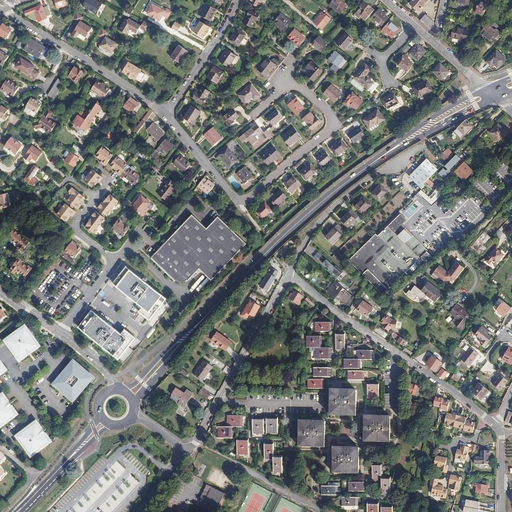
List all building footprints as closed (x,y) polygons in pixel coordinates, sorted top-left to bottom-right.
[(96,13),(102,3),(95,0),(84,0),(86,1),(83,7),(96,13)] [(349,9),(339,0),(332,8),(343,17),(349,9)] [(430,0),(415,0),(411,6),(419,13),(430,0)] [(488,7),(480,2),(474,11),(482,16),(488,7)] [(164,11),(151,3),(145,11),(150,14),(149,15),(154,18),(155,17),(158,20),(161,16),(165,19),(170,12),(165,9),(164,11)] [(208,22),(215,11),(205,5),(198,16),(208,22)] [(368,24),(377,15),(367,6),(363,11),(364,12),(356,20),(361,24),(363,22),(364,21),(368,24)] [(79,20),(82,16),(75,12),(71,19),(78,23),(79,23),(77,26),(75,27),(73,30),(73,32),(76,34),(78,33),(78,32),(85,36),(91,27),(79,20)] [(253,28),(257,21),(258,22),(260,17),(251,12),(245,24),(253,28)] [(385,29),(391,22),(382,14),(376,21),(385,29)] [(284,33),(291,25),(281,16),(274,24),(284,33)] [(323,32),(332,22),(325,16),(315,26),(323,32)] [(435,23),(426,16),(420,22),(432,32),(434,30),(435,23)] [(128,20),(126,18),(118,30),(127,35),(131,29),(136,32),(140,26),(146,30),(149,24),(144,21),(142,25),(129,18),(128,20)] [(0,34),(4,37),(10,26),(1,20),(0,21),(0,34)] [(203,35),(206,31),(205,31),(207,27),(197,21),(193,27),(191,26),(190,26),(188,29),(188,30),(190,32),(200,38),(202,34),(203,35)] [(176,32),(179,25),(173,22),(169,29),(176,32)] [(395,42),(403,34),(393,25),(386,33),(395,42)] [(495,29),(494,31),(487,25),(481,33),(491,42),(500,33),(495,29)] [(106,36),(109,32),(102,28),(98,35),(105,39),(106,39),(104,42),(102,42),(100,46),(100,48),(103,50),(105,49),(106,48),(112,52),(118,43),(106,36)] [(466,42),(469,32),(455,28),(452,39),(466,42)] [(239,48),(246,37),(238,30),(230,42),(239,48)] [(299,46),(305,38),(296,30),(289,38),(299,46)] [(348,54),(356,45),(348,38),(340,47),(348,54)] [(320,54),(327,46),(319,39),(312,47),(320,54)] [(40,59),(46,50),(31,40),(24,49),(40,59)] [(178,61),(186,50),(177,43),(169,55),(178,61)] [(420,64),(428,56),(420,48),(412,57),(420,64)] [(10,55),(0,49),(0,60),(1,61),(1,63),(2,64),(4,64),(10,55)] [(232,71),(239,61),(235,59),(237,57),(227,51),(219,62),(232,71)] [(336,69),(343,61),(335,53),(328,62),(333,66),(329,71),(332,74),(334,72),(336,73),(338,71),(336,69)] [(506,62),(496,53),(486,63),(490,67),(493,65),(497,69),(502,65),(503,66),(506,62)] [(143,71),(130,63),(133,60),(129,57),(122,67),(125,70),(124,71),(136,79),(143,71)] [(35,71),(36,69),(23,59),(17,68),(31,77),(36,80),(40,75),(35,71)] [(266,78),(276,65),(268,59),(258,71),(266,78)] [(408,75),(414,68),(405,60),(398,67),(408,75)] [(314,82),(322,73),(311,63),(307,68),(312,72),(308,77),(314,82)] [(371,71),(365,66),(354,79),(368,91),(373,85),(366,78),(371,71)] [(76,81),(81,73),(74,68),(68,76),(76,81)] [(451,76),(442,68),(435,76),(444,84),(451,76)] [(217,85),(223,75),(215,69),(208,79),(217,85)] [(52,100),(63,83),(57,79),(46,96),(52,100)] [(14,99),(20,89),(8,80),(1,90),(14,99)] [(110,89),(105,85),(104,86),(100,83),(100,82),(97,80),(90,89),(103,98),(110,89)] [(432,94),(426,84),(413,91),(418,101),(432,94)] [(335,103),(342,94),(332,86),(324,95),(335,103)] [(245,104),(252,98),(255,102),(260,98),(250,87),(238,96),(245,104)] [(203,105),(211,93),(203,88),(199,94),(198,94),(194,100),(203,105)] [(363,103),(352,94),(343,104),(347,108),(350,105),(356,110),(363,103)] [(398,106),(395,96),(383,101),(387,110),(398,106)] [(33,114),(40,105),(30,98),(24,107),(33,114)] [(136,110),(139,106),(131,100),(125,108),(133,114),(133,117),(135,119),(140,114),(136,110)] [(305,109),(296,100),(289,106),(297,116),(305,109)] [(79,136),(101,107),(96,103),(89,112),(86,109),(82,113),(79,111),(70,124),(72,125),(70,127),(75,132),(74,133),(79,136)] [(33,114),(24,107),(21,112),(30,118),(33,114)] [(12,118),(8,115),(11,112),(4,108),(0,108),(0,117),(3,118),(9,122),(12,118)] [(194,125),(202,114),(194,108),(185,119),(194,125)] [(52,122),(48,119),(52,113),(46,109),(38,121),(49,127),(52,122)] [(146,118),(151,112),(148,109),(133,130),(136,133),(141,125),(146,118)] [(234,122),(239,118),(233,111),(223,120),(230,128),(235,124),(234,122)] [(275,127),(285,119),(278,111),(268,119),(275,127)] [(385,121),(378,111),(364,120),(370,129),(377,124),(378,125),(385,121)] [(321,123),(317,118),(316,119),(310,114),(304,120),(313,130),(321,123)] [(261,116),(256,120),(260,125),(265,122),(261,116)] [(147,130),(153,124),(146,118),(141,125),(147,130)] [(49,135),(56,125),(52,122),(49,127),(38,121),(32,123),(33,130),(40,129),(49,135)] [(466,121),(458,129),(465,135),(473,128),(466,121)] [(158,140),(164,134),(153,124),(147,130),(158,140)] [(257,143),(252,136),(256,133),(264,142),(268,138),(257,125),(240,139),(243,143),(248,140),(253,146),(257,143)] [(507,134),(499,126),(491,134),(499,142),(507,134)] [(365,136),(359,127),(349,135),(355,143),(365,136)] [(213,146),(222,139),(213,128),(204,136),(213,146)] [(129,142),(133,138),(130,135),(128,138),(127,136),(131,130),(128,129),(122,137),(129,142)] [(302,137),(294,129),(283,138),(291,146),(302,137)] [(116,138),(114,136),(115,135),(113,132),(111,134),(108,132),(106,135),(113,141),(116,138)] [(16,156),(22,147),(10,138),(4,147),(16,156)] [(336,156),(348,148),(342,139),(330,147),(336,156)] [(163,156),(171,146),(163,140),(157,146),(160,149),(158,152),(163,156)] [(49,152),(54,145),(50,142),(45,149),(49,152)] [(41,154),(30,147),(29,148),(40,155),(41,154)] [(276,160),(281,155),(273,147),(262,157),(269,165),(275,159),(276,160)] [(440,156),(447,163),(456,154),(448,147),(440,156)] [(40,155),(29,148),(23,157),(29,162),(31,159),(35,162),(40,155)] [(104,167),(112,156),(101,148),(95,156),(95,158),(97,160),(99,159),(102,161),(101,162),(100,163),(104,167)] [(238,161),(229,149),(220,156),(230,168),(238,161)] [(142,160),(146,155),(140,150),(135,155),(142,160)] [(77,157),(70,152),(66,158),(65,160),(73,166),(78,158),(77,157)] [(332,161),(325,153),(317,160),(323,168),(332,161)] [(53,165),(57,159),(52,155),(48,161),(53,165)] [(183,173),(189,165),(178,156),(171,164),(183,173)] [(461,160),(457,156),(446,167),(450,171),(461,160)] [(124,168),(126,166),(115,157),(109,165),(109,167),(111,169),(112,167),(116,170),(114,172),(118,176),(121,172),(124,168)] [(423,185),(437,171),(426,160),(416,170),(410,178),(422,190),(425,187),(423,185)] [(462,183),(472,173),(463,163),(453,173),(462,183)] [(317,173),(310,165),(301,173),(307,180),(317,173)] [(32,186),(38,178),(33,174),(37,169),(33,166),(23,180),(32,186)] [(128,171),(124,168),(121,172),(118,176),(122,179),(123,177),(133,185),(140,177),(129,169),(128,171)] [(253,179),(244,168),(237,174),(245,185),(253,179)] [(99,183),(103,178),(92,170),(84,180),(91,187),(93,187),(94,186),(94,183),(97,180),(99,182),(99,183)] [(301,185),(294,177),(285,184),(292,193),(301,185)] [(207,195),(214,186),(208,181),(207,183),(206,181),(202,178),(196,187),(207,195)] [(167,204),(176,193),(174,191),(177,187),(169,181),(166,185),(168,187),(159,197),(167,204)] [(389,192),(381,184),(373,193),(380,200),(389,192)] [(79,204),(81,202),(83,202),(84,200),(84,199),(73,189),(70,193),(73,196),(68,202),(78,211),(82,206),(80,205),(79,204)] [(278,206),(287,197),(281,191),(271,200),(278,206)] [(430,206),(433,203),(431,201),(422,192),(419,195),(430,206)] [(10,206),(7,193),(0,194),(0,203),(0,204),(0,203),(0,207),(1,208),(10,206)] [(438,194),(431,201),(433,203),(440,197),(438,194)] [(141,196),(130,208),(140,218),(146,211),(144,210),(150,203),(141,196)] [(108,218),(116,208),(118,208),(119,206),(119,204),(120,203),(111,197),(104,206),(102,204),(97,211),(108,218)] [(372,204),(366,197),(361,202),(360,201),(356,206),(363,213),(372,204)] [(273,212),(265,203),(256,212),(264,220),(273,212)] [(73,218),(76,213),(66,205),(58,215),(65,222),(68,222),(69,221),(68,218),(70,216),(72,217),(73,218)] [(245,237),(215,209),(205,221),(190,207),(154,244),(181,269),(184,270),(186,270),(189,269),(191,268),(192,269),(198,262),(210,273),(245,237)] [(360,216),(352,209),(342,220),(349,227),(360,216)] [(97,232),(106,221),(96,213),(91,219),(93,221),(92,222),(91,222),(89,225),(90,226),(86,229),(94,236),(95,235),(97,235),(98,234),(97,232)] [(408,234),(401,226),(405,221),(400,215),(377,238),(374,235),(348,262),(381,296),(404,275),(408,278),(430,262),(431,263),(434,261),(426,253),(426,252),(408,234)] [(123,237),(128,229),(128,227),(127,226),(126,226),(125,227),(122,225),(123,223),(124,222),(119,218),(112,229),(123,237)] [(21,232),(15,227),(10,234),(21,243),(18,247),(23,251),(31,240),(25,235),(21,232)] [(341,235),(334,227),(325,236),(332,244),(341,235)] [(484,248),(491,240),(484,234),(470,251),(476,255),(476,254),(480,258),(487,250),(484,248)] [(73,259),(80,250),(77,248),(74,245),(74,244),(71,241),(64,251),(67,254),(73,259)] [(317,251),(314,258),(320,260),(322,254),(317,251)] [(503,258),(496,251),(485,263),(489,267),(492,263),(496,266),(503,258)] [(27,275),(34,267),(29,263),(28,265),(23,261),(25,259),(20,256),(10,268),(15,272),(18,268),(27,275)] [(335,267),(327,260),(323,263),(331,271),(330,272),(340,281),(346,274),(336,265),(335,267)] [(460,268),(457,266),(453,271),(449,275),(447,275),(439,268),(433,275),(439,280),(444,284),(454,284),(462,273),(459,270),(460,268)] [(167,299),(127,267),(114,283),(143,307),(139,312),(150,321),(167,299)] [(279,272),(272,268),(260,286),(268,291),(279,272)] [(334,284),(326,292),(345,307),(352,298),(334,284)] [(444,296),(429,285),(423,292),(423,293),(426,296),(437,305),(444,296)] [(423,293),(423,292),(415,286),(411,291),(409,290),(406,294),(414,300),(417,296),(425,298),(426,296),(423,293)] [(302,299),(293,293),(291,296),(289,295),(286,301),(297,307),(302,299)] [(497,309),(503,314),(505,311),(507,313),(511,307),(500,298),(496,304),(499,306),(497,309)] [(254,316),(260,306),(252,300),(245,310),(254,316)] [(355,312),(361,316),(362,315),(367,318),(372,310),(362,302),(355,312)] [(464,325),(470,317),(458,307),(451,315),(464,325)] [(122,334),(93,312),(79,328),(119,359),(136,337),(126,329),(122,334)] [(381,329),(388,334),(391,331),(396,331),(398,324),(393,322),(386,316),(380,324),(383,327),(381,329)] [(333,330),(333,321),(317,321),(317,330),(333,330)] [(19,360),(40,345),(26,325),(5,340),(19,360)] [(479,343),(484,347),(491,337),(487,334),(489,332),(481,326),(474,334),(481,340),(479,343)] [(231,343),(217,332),(211,340),(225,350),(231,343)] [(347,348),(347,333),(338,333),(337,348),(347,348)] [(318,346),(323,347),(323,335),(308,335),(308,346),(318,346)] [(396,344),(403,348),(406,344),(399,339),(396,344)] [(323,347),(318,346),(317,358),(332,358),(333,347),(323,347)] [(473,361),(472,359),(476,354),(470,348),(460,360),(469,366),(473,361)] [(511,349),(509,348),(502,360),(511,365),(511,349)] [(357,350),(357,359),(362,359),(373,360),(373,351),(357,350)] [(362,359),(357,359),(346,358),(346,367),(362,368),(362,359)] [(431,358),(425,366),(435,373),(441,365),(431,358)] [(96,380),(78,361),(55,382),(72,401),(96,380)] [(201,378),(211,366),(203,361),(194,372),(201,378)] [(329,376),(329,367),(314,366),(313,376),(329,376)] [(186,377),(189,374),(183,368),(180,372),(186,377)] [(436,376),(443,381),(447,375),(440,370),(436,376)] [(365,380),(365,371),(350,371),(349,380),(365,380)] [(460,377),(455,373),(450,379),(456,383),(460,377)] [(507,380),(499,374),(492,383),(500,389),(507,380)] [(325,387),(325,378),(309,378),(309,387),(325,387)] [(490,390),(480,382),(472,392),(482,400),(490,390)] [(380,399),(380,384),(369,384),(369,398),(380,399)] [(418,399),(422,390),(418,389),(419,388),(414,386),(414,387),(411,385),(407,393),(418,399)] [(180,401),(185,395),(176,388),(171,395),(180,401)] [(211,394),(203,389),(199,394),(207,400),(211,394)] [(357,416),(358,390),(343,389),(332,389),(331,415),(357,416)] [(0,426),(18,414),(3,393),(0,394),(0,426)] [(436,408),(450,413),(452,402),(446,400),(447,399),(438,396),(436,408)] [(449,413),(447,423),(452,424),(452,425),(457,426),(459,414),(455,413),(455,414),(449,413)] [(509,417),(511,418),(511,419),(508,427),(511,428),(511,425),(511,414),(508,413),(503,425),(505,426),(509,417)] [(227,425),(233,425),(241,425),(242,414),(228,414),(227,425)] [(469,419),(469,417),(467,416),(459,414),(457,426),(459,427),(459,426),(467,427),(469,419)] [(390,442),(391,417),(375,417),(365,416),(365,442),(390,442)] [(277,432),(278,417),(267,417),(266,431),(277,432)] [(264,433),(264,418),(253,418),(252,432),(264,433)] [(475,432),(477,422),(469,419),(467,427),(466,430),(475,432)] [(325,448),(326,421),(318,421),(300,420),(299,446),(325,448)] [(51,441),(36,421),(15,435),(30,456),(51,441)] [(330,430),(339,431),(339,422),(331,421),(330,430)] [(233,425),(227,425),(218,425),(217,436),(232,437),(233,425)] [(248,454),(248,439),(237,438),(236,453),(248,454)] [(273,458),(273,456),(273,443),(264,442),(263,458),(273,458)] [(463,445),(462,450),(460,449),(458,458),(469,461),(471,452),(476,453),(481,449),(481,447),(478,446),(474,445),(474,449),(472,448),(463,445)] [(358,474),(360,448),(353,448),(334,447),(333,473),(358,474)] [(489,467),(489,453),(480,452),(479,459),(474,459),(473,467),(489,467)] [(273,456),(273,458),(272,471),(282,471),(282,456),(273,456)] [(440,457),(437,466),(444,467),(443,472),(449,473),(451,466),(448,466),(450,459),(440,457)] [(115,470),(120,465),(117,461),(112,466),(115,470)] [(381,481),(382,478),(382,465),(373,465),(372,480),(381,481)] [(461,492),(465,478),(454,475),(451,485),(454,486),(453,490),(461,492)] [(382,478),(381,481),(381,494),(390,494),(390,479),(382,478)] [(363,492),(364,483),(349,482),(348,491),(363,492)] [(440,497),(448,501),(451,492),(445,489),(445,487),(439,485),(437,484),(437,485),(434,494),(440,496),(440,497)] [(476,494),(485,496),(486,487),(473,484),(473,488),(476,489),(476,494)] [(223,496),(204,486),(197,500),(215,511),(223,496)] [(336,495),(337,486),(322,486),(321,495),(336,495)] [(357,498),(341,498),(341,507),(356,507),(357,498)] [(463,511),(480,511),(480,509),(481,505),(468,500),(466,507),(465,507),(463,511)]
